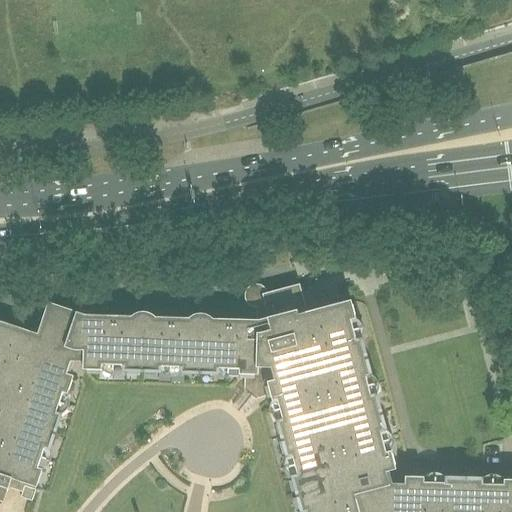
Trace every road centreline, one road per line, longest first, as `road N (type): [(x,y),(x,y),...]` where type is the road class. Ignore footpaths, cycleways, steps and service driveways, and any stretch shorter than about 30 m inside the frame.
road 1 (secondary): [(511,119),(133,188),(0,200)]
road 2 (secondary): [(0,232),(511,164)]
